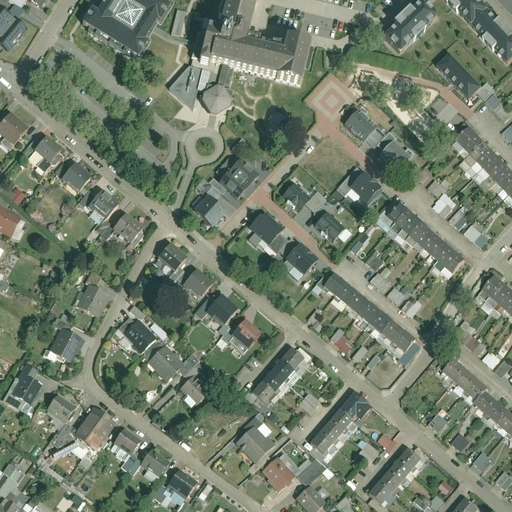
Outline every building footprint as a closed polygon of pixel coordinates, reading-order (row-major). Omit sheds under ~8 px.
[(36,0),(17,0),(31,8),(36,0)] [(80,27),(138,62),(149,45),(145,43),(156,25),(159,27),(170,10),(153,0),(104,0),(95,15),(89,12),(80,27)] [(220,0),(211,40),(200,38),(193,70),(188,70),(167,93),(189,113),(215,119),(230,110),(233,95),(228,94),(233,73),(300,90),(311,45),(284,38),(280,56),(245,48),(256,0),(220,0)] [(511,33),(480,0),(418,0),(377,39),(397,61),(441,21),(429,9),(438,0),(439,0),(505,71),(511,64),(511,33)] [(25,31),(0,10),(0,47),(7,53),(25,31)] [(174,19),(183,21),(184,14),(176,12),(174,19)] [(483,86),(450,52),(432,68),(468,106),(477,97),(484,105),(498,92),(488,81),(483,86)] [(358,113),(344,128),(362,145),(376,131),(358,113)] [(23,136),(7,120),(0,127),(0,139),(10,149),(23,136)] [(510,146),(511,143),(511,125),(501,136),(510,146)] [(455,147),(511,202),(511,177),(468,134),(455,147)] [(393,176),(412,156),(406,150),(402,154),(392,144),(395,141),(388,135),(376,148),(382,153),(376,160),(393,176)] [(59,155),(42,141),(33,153),(50,167),(59,155)] [(234,153),(242,144),(240,141),(231,150),(234,153)] [(21,156),(25,160),(31,153),(27,149),(21,156)] [(237,202),(258,179),(240,163),(237,167),(229,160),(216,175),(223,182),(219,186),(237,202)] [(92,180),(74,166),(60,183),(78,197),(92,180)] [(420,187),(429,177),(422,172),(414,181),(420,187)] [(365,207),(379,193),(362,177),(353,187),(346,180),(337,191),(346,199),(351,194),(365,207)] [(444,181),(439,186),(434,182),(425,191),(436,201),(450,186),(444,181)] [(292,187),(281,200),(298,216),(310,203),(292,187)] [(9,193),(5,198),(16,207),(24,198),(16,192),(13,196),(9,193)] [(98,196),(87,211),(100,222),(112,208),(98,196)] [(433,211),(444,220),(455,207),(445,198),(433,211)] [(208,200),(194,215),(213,232),(226,217),(208,200)] [(465,205),(448,223),(458,232),(471,218),(466,214),(470,210),(465,205)] [(392,225),(452,279),(465,265),(404,211),(392,225)] [(0,215),(0,233),(13,239),(20,226),(0,215)] [(263,215),(248,231),(268,250),(283,234),(263,215)] [(343,232),(325,216),(313,229),(331,245),(343,232)] [(112,234),(127,246),(139,232),(125,220),(112,234)] [(474,223),(463,236),(480,251),(488,242),(479,234),(482,230),(474,223)] [(355,256),(362,246),(357,243),(350,252),(355,256)] [(165,270),(173,278),(187,262),(170,248),(156,263),(165,270)] [(314,264),(299,250),(284,265),(300,279),(314,264)] [(374,274),(383,264),(378,259),(380,256),(375,252),(363,265),(374,274)] [(384,269),(378,276),(384,281),(390,274),(384,269)] [(180,288),(198,303),(211,288),(193,273),(180,288)] [(377,275),(368,284),(381,295),(389,286),(377,275)] [(323,294),(403,358),(415,343),(335,279),(323,294)] [(511,321),(511,293),(496,279),(482,294),(511,321)] [(103,293),(88,287),(78,311),(91,316),(93,317),(103,293)] [(393,289),(385,298),(396,308),(404,299),(393,289)] [(205,314),(221,330),(236,315),(219,299),(205,314)] [(288,301),(283,305),(289,311),(293,306),(288,301)] [(414,301),(411,305),(407,302),(399,311),(410,320),(421,307),(414,301)] [(133,308),(128,312),(138,322),(142,318),(133,308)] [(315,311),(307,324),(313,328),(321,315),(315,311)] [(159,343),(139,323),(123,337),(142,358),(159,343)] [(452,337),(477,359),(485,349),(471,337),(475,332),(465,323),(452,337)] [(230,341),(246,354),(261,337),(244,324),(230,341)] [(317,333),(321,329),(314,324),(311,329),(317,333)] [(345,356),(354,347),(337,332),(328,342),(345,356)] [(78,341),(62,333),(51,357),(67,365),(78,341)] [(360,348),(351,361),(357,365),(366,352),(360,348)] [(148,366),(166,385),(181,370),(163,351),(148,366)] [(302,361),(290,351),(247,399),(259,410),(302,361)] [(489,353),(481,363),(491,372),(500,362),(489,353)] [(370,372),(379,361),(374,357),(366,368),(370,372)] [(438,375),(475,406),(486,394),(488,392),(451,360),(438,375)] [(493,375),(500,381),(511,369),(504,363),(493,375)] [(34,372),(25,368),(17,383),(21,386),(14,401),(25,407),(36,385),(29,382),(34,372)] [(179,392),(194,409),(205,400),(190,383),(179,392)] [(308,394),(297,407),(308,417),(319,405),(308,394)] [(473,409),(511,441),(511,416),(486,394),(475,406),(473,409)] [(350,398),(309,448),(321,458),(362,408),(350,398)] [(47,412),(65,424),(72,413),(54,401),(47,412)] [(111,425),(93,412),(74,438),(85,446),(92,451),(111,425)] [(437,436),(447,424),(437,416),(427,427),(437,436)] [(63,428),(54,440),(60,445),(70,433),(63,428)] [(236,447),(254,466),(271,450),(253,431),(236,447)] [(115,446),(133,457),(140,446),(122,435),(115,446)] [(376,443),(389,455),(396,446),(383,435),(376,443)] [(459,435),(450,446),(460,455),(470,444),(459,435)] [(49,460),(53,465),(70,452),(77,462),(86,455),(74,441),(49,460)] [(368,466),(377,456),(361,441),(356,447),(361,452),(357,455),(368,466)] [(286,454),(295,447),(290,442),(282,449),(286,454)] [(404,451),(368,497),(382,508),(419,462),(404,451)] [(140,467),(158,479),(167,467),(149,454),(140,467)] [(471,467),(481,476),(491,464),(481,455),(471,467)] [(82,459),(77,468),(84,472),(89,464),(82,459)] [(261,473),(278,493),(293,481),(276,460),(261,473)] [(16,470),(18,464),(10,462),(9,468),(16,470)] [(186,500),(197,484),(179,472),(168,489),(186,500)] [(504,493),(511,484),(511,480),(504,473),(494,484),(504,493)] [(453,490),(446,484),(440,490),(447,497),(453,490)] [(202,502),(211,490),(206,486),(197,498),(202,502)] [(297,501),(305,511),(323,511),(324,511),(308,492),(297,501)] [(74,497),(69,504),(80,511),(84,504),(74,497)] [(427,509),(431,511),(437,511),(443,504),(436,498),(427,509)] [(416,499),(412,505),(422,511),(425,511),(431,504),(424,500),(422,503),(416,499)] [(478,511),(466,501),(456,511),(478,511)] [(13,511),(16,508),(8,502),(0,511),(13,511)]
